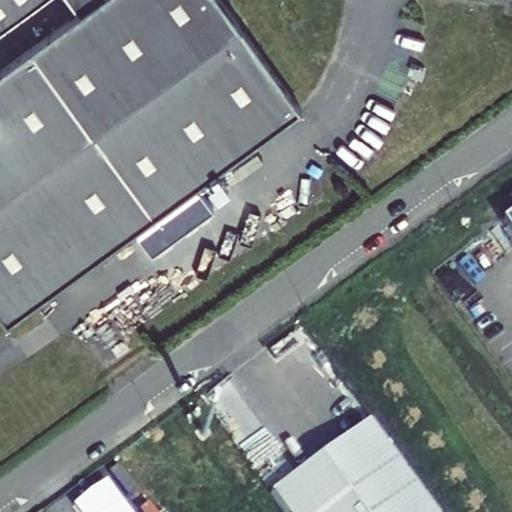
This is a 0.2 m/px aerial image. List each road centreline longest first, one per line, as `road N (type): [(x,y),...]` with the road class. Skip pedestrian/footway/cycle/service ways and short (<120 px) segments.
road 1 (residential): [(511,127),(146,391)]
road 2 (residential): [(146,391),(0,499)]
